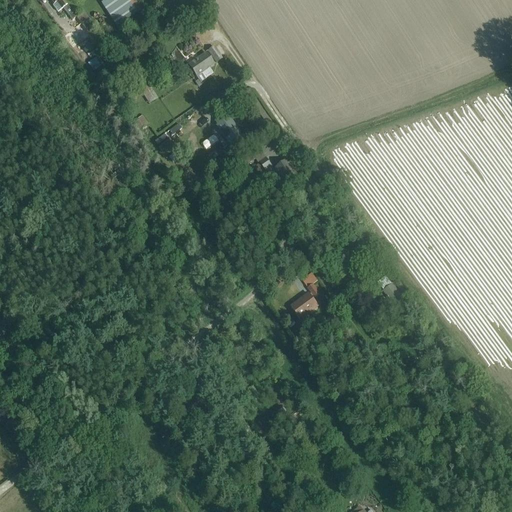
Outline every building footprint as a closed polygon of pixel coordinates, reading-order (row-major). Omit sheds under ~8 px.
[(72,21),(76,18),(62,0),(49,0),(53,5),(53,6),(58,13),(63,8),(72,21)] [(140,0),(106,0),(101,4),(116,28),(146,8),(140,0)] [(76,18),(89,35),(96,29),(83,12),(76,18)] [(126,50),(141,42),(138,36),(123,44),(126,50)] [(222,60),(214,48),(208,52),(216,64),(222,60)] [(198,81),(195,83),(198,88),(203,85),(201,83),(213,74),(209,69),(214,65),(206,54),(188,66),(198,81)] [(97,55),(89,63),(97,73),(106,65),(97,55)] [(138,87),(149,105),(158,99),(146,81),(138,87)] [(138,121),(133,124),(138,131),(143,128),(144,128),(149,125),(142,116),(137,120),(138,121)] [(228,119),(218,126),(234,150),(241,145),(237,140),(241,137),(228,119)] [(203,146),(206,152),(217,145),(213,139),(203,146)] [(168,141),(158,148),(162,153),(172,146),(168,141)] [(259,149),(233,167),(237,174),(257,160),(259,162),(265,158),(259,149)] [(169,156),(174,167),(185,161),(180,151),(169,156)] [(266,159),(259,163),(266,172),(272,168),(266,159)] [(287,161),(275,170),(279,175),(280,174),(290,190),(301,182),(290,167),(291,166),(287,161)] [(260,165),(254,169),(259,176),(265,171),(260,165)] [(206,208),(200,213),(205,220),(212,215),(217,212),(211,204),(206,207),(206,208)] [(192,236),(188,232),(186,233),(189,236),(186,239),(191,245),(198,240),(194,234),(192,236)] [(145,242),(143,239),(142,240),(139,237),(136,239),(134,236),(130,240),(139,252),(143,249),(140,246),(145,242)] [(312,275),(302,282),(315,299),(320,295),(313,286),(318,283),(312,275)] [(407,304),(393,285),(392,286),(391,284),(384,290),(385,291),(384,293),(397,311),(401,308),(404,312),(409,308),(406,304),(407,304)] [(305,299),(292,309),(301,322),(314,312),(319,308),(309,294),(304,298),(305,299)] [(286,321),(292,328),(295,325),(290,318),(286,321)] [(0,336),(9,337),(11,325),(0,323),(0,336)] [(17,369),(24,360),(23,359),(26,355),(18,349),(15,353),(18,356),(11,365),(15,368),(17,369)] [(37,359),(26,368),(29,373),(41,364),(37,359)] [(17,381),(18,399),(28,398),(28,405),(42,404),(42,394),(28,395),(28,381),(17,381)] [(474,397),(463,404),(482,436),(489,432),(487,429),(491,426),(474,397)] [(213,420),(199,402),(188,411),(202,429),(213,420)] [(379,416),(372,421),(373,422),(370,424),(378,435),(380,433),(381,434),(389,429),(379,416)] [(178,440),(185,449),(189,446),(182,437),(178,440)] [(279,497),(267,479),(257,486),(269,504),(279,497)]
